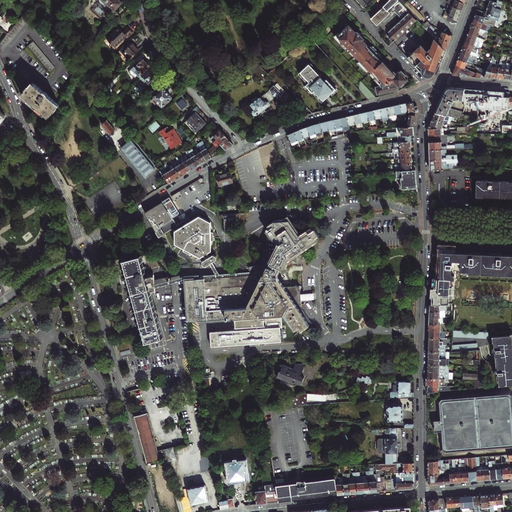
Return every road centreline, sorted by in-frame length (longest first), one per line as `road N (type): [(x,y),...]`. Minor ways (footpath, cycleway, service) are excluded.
road 1 (tertiary): [(421,493),(424,123)]
road 2 (residential): [(81,246),(153,511)]
road 3 (residential): [(0,72),(81,246)]
road 4 (tertiary): [(244,147),(81,246)]
road 5 (residential): [(240,511),(421,493)]
road 6 (residential): [(244,147),(161,52),(142,0)]
road 7 (tertiary): [(399,98),(309,120),(244,147)]
